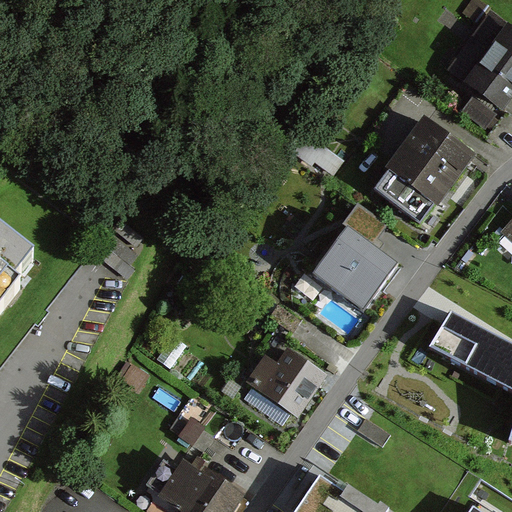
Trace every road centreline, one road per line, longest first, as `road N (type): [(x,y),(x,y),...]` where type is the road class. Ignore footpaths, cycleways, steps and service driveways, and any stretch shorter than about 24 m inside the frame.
road 1 (residential): [(252,511),(495,181),(511,169)]
road 2 (residential): [(0,462),(75,310)]
